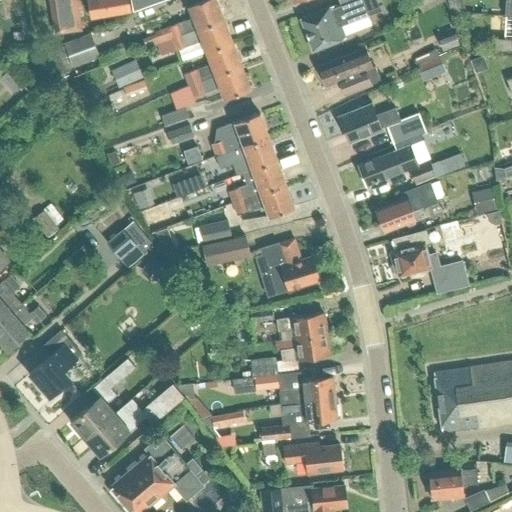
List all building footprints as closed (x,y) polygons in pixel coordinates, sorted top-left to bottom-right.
[(82,29),(77,0),(48,0),(54,33),(82,29)] [(87,0),(90,17),(130,10),(127,0),(87,0)] [(158,0),(130,0),(132,9),(159,0),(158,0)] [(195,16),(177,23),(166,28),(154,32),(155,33),(142,38),(145,48),(170,38),(171,40),(173,39),(199,28),(224,18),(217,0),(202,0),(190,5),(195,16)] [(333,5),(300,18),(312,50),(343,39),(342,36),(370,25),(366,16),(360,0),(353,0),(340,5),(334,7),(333,5)] [(494,38),(494,50),(511,51),(511,15),(505,15),(503,38),(494,38)] [(175,50),(186,46),(204,40),(208,52),(233,41),(224,18),(199,28),(173,39),(171,40),(175,50)] [(465,37),(482,34),(480,23),(463,26),(465,37)] [(454,30),(437,37),(441,48),(458,41),(454,30)] [(90,33),(63,43),(72,67),(99,57),(90,33)] [(212,62),(196,68),(184,73),(189,86),(191,85),(217,75),(242,65),(233,41),(208,52),(212,62)] [(364,47),(347,54),(318,66),(326,86),(341,80),(347,94),(370,85),(370,84),(380,80),(374,65),(372,66),(364,47)] [(58,74),(71,69),(63,49),(50,54),(58,74)] [(439,57),(417,66),(422,78),(444,68),(439,57)] [(136,58),(111,69),(119,87),(144,75),(136,58)] [(193,96),(221,85),(226,98),(252,88),(242,65),(217,75),(191,85),(189,86),(193,96)] [(144,78),(123,86),(126,95),(148,87),(144,78)] [(386,126),(393,143),(420,132),(425,130),(418,112),(400,119),(395,107),(376,114),(372,103),(338,117),(348,142),(382,128),(381,127),(386,126)] [(185,106),(161,115),(164,125),(189,117),(185,106)] [(203,158),(201,159),(202,161),(245,145),(270,136),(261,113),(236,122),(215,129),(214,141),(210,143),(213,151),(202,156),(203,158)] [(191,124),(167,132),(172,144),(195,135),(191,124)] [(417,164),(409,144),(422,139),(420,132),(393,143),(395,150),(359,163),(367,184),(410,168),(415,183),(435,175),(429,160),(417,164)] [(233,163),(232,161),(248,156),(253,169),(279,160),(270,136),(245,145),(202,161),(207,174),(221,169),(220,167),(233,163)] [(457,155),(435,158),(437,170),(458,167),(457,155)] [(241,186),(228,191),(233,204),(262,193),(287,183),(279,160),(253,169),(242,174),(246,184),(241,186)] [(449,191),(466,186),(460,168),(443,174),(449,191)] [(405,197),(376,208),(384,231),(405,222),(408,224),(413,222),(414,219),(415,219),(421,216),(418,208),(437,201),(430,181),(418,186),(403,191),(405,197)] [(250,208),(266,203),(271,217),(296,207),(287,183),(262,193),(233,204),(236,214),(250,210),(250,208)] [(490,186),(471,191),(476,212),(495,208),(490,186)] [(59,228),(44,209),(32,218),(47,237),(59,228)] [(94,217),(105,230),(115,222),(105,209),(94,217)] [(498,210),(485,213),(488,223),(492,223),(494,224),(501,222),(498,210)] [(133,220),(107,241),(127,266),(153,245),(133,220)] [(228,222),(204,227),(206,240),(230,236),(228,222)] [(304,225),(302,241),(317,242),(318,227),(304,225)] [(430,267),(433,279),(464,271),(462,260),(439,266),(436,252),(427,255),(424,243),(428,242),(425,229),(392,238),(395,250),(392,250),(398,275),(430,267)] [(244,234),(201,244),(206,265),(249,255),(244,234)] [(276,292),(289,288),(320,279),(313,256),(302,259),(295,237),(262,248),(276,292)] [(173,266),(186,249),(176,241),(163,258),(173,266)] [(0,268),(8,261),(0,251),(0,268)] [(166,263),(150,254),(141,271),(158,280),(166,263)] [(468,284),(464,271),(433,279),(437,292),(468,284)] [(19,285),(10,274),(0,282),(10,293),(19,285)] [(13,312),(0,297),(0,324),(23,305),(22,304),(13,312)] [(29,331),(23,324),(31,318),(36,323),(46,315),(38,305),(30,312),(23,305),(0,324),(0,339),(8,348),(29,331)] [(273,307),(250,310),(251,320),(274,316),(273,307)] [(293,328),(295,338),(328,333),(325,312),(278,318),(280,330),(293,328)] [(43,346),(51,355),(29,373),(49,397),(70,378),(63,370),(82,354),(62,330),(43,346)] [(201,372),(227,342),(216,333),(207,344),(199,337),(182,356),(201,372)] [(331,354),(328,333),(295,338),(296,348),(282,350),(284,361),(331,354)] [(275,356),(249,359),(250,368),(251,374),(251,375),(253,375),(277,372),(275,356)] [(511,360),(433,372),(442,431),(511,420),(511,360)] [(253,375),(253,376),(255,390),(279,387),(277,372),(253,375)] [(244,391),(255,390),(253,376),(242,377),(244,391)] [(269,404),(269,405),(280,403),(335,397),(333,376),(302,379),(303,388),(279,391),(280,402),(269,404)] [(71,422),(85,438),(115,412),(107,403),(117,394),(103,378),(82,396),(90,406),(71,422)] [(281,415),(281,414),(306,412),(307,421),(337,418),(335,397),(280,403),(269,405),(270,416),(281,415)] [(211,415),(211,416),(213,426),(214,426),(244,421),(243,410),(211,415)] [(124,422),(115,412),(85,438),(99,455),(118,439),(125,447),(146,429),(133,414),(124,422)] [(190,416),(169,435),(180,448),(195,436),(192,432),(199,426),(190,416)] [(289,423),(260,426),(262,440),(291,438),(289,423)] [(203,484),(202,483),(209,477),(202,468),(193,457),(185,463),(165,440),(111,486),(132,511),(140,511),(174,483),(187,498),(203,484)] [(284,447),(286,464),(306,462),(308,473),(343,469),(340,444),(320,446),(319,443),(284,447)] [(461,469),(427,473),(430,497),(464,494),(463,485),(477,483),(476,468),(461,469)] [(312,485),(280,489),(280,486),(261,488),(263,511),(332,511),(332,509),(347,507),(345,484),(313,488),(312,485)] [(505,484),(484,490),(489,502),(510,492),(505,484)]
